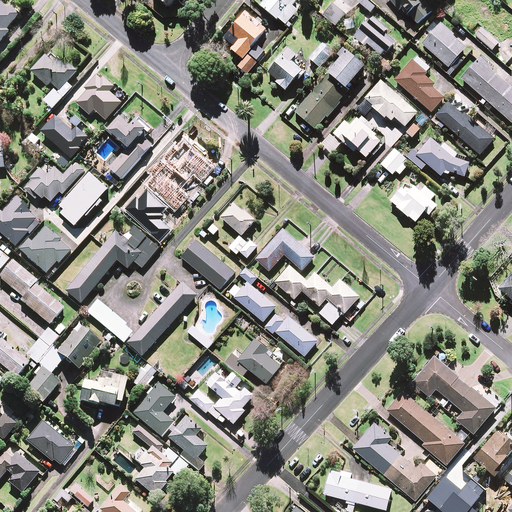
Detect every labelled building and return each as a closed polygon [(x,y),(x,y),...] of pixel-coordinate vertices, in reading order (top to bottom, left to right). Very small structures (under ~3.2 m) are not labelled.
[(178,0),(158,0),(170,10),(178,0)] [(297,2),(294,0),(266,0),(262,6),(286,26),(299,11),(293,6),(297,2)] [(376,7),(367,0),(363,0),(360,4),(371,13),(376,7)] [(433,13),(422,0),(390,0),(405,19),(410,15),(418,25),(433,13)] [(21,14),(4,1),(0,6),(0,45),(11,32),(9,30),(21,14)] [(346,15),(333,4),(324,16),(337,26),(346,15)] [(257,28),(244,17),(225,39),(235,47),(233,50),(243,59),(267,30),(261,24),(257,28)] [(388,28),(370,17),(356,39),(382,55),(385,51),(388,53),(396,42),(385,35),(388,28)] [(356,28),(352,18),(344,22),(348,31),(356,28)] [(467,49),(441,25),(423,45),(449,68),(467,49)] [(500,43),(483,29),(476,36),(493,51),(500,43)] [(334,53),(323,44),(310,59),(321,68),(334,53)] [(297,56),(290,49),(269,73),(278,81),(277,83),(287,91),(304,71),(292,62),(297,56)] [(366,67),(348,52),(330,74),(348,89),(366,67)] [(53,59),(47,54),(32,71),(49,87),(52,83),(57,88),(45,101),(54,109),(73,88),(68,83),(79,71),(63,57),(53,59)] [(258,63),(248,56),(239,68),(249,75),(258,63)] [(431,69),(417,57),(396,81),(432,113),(445,99),(433,89),(432,83),(425,76),(431,69)] [(511,87),(480,60),(463,80),(511,123),(511,87)] [(103,80),(98,75),(86,89),(88,91),(77,104),(91,116),(96,111),(107,121),(123,103),(110,92),(115,86),(105,78),(103,80)] [(348,94),(327,77),(296,113),(316,130),(327,117),(328,118),(348,94)] [(418,113),(382,81),(365,100),(391,123),(395,118),(406,127),(418,113)] [(464,116),(449,103),(436,117),(481,156),(495,140),(466,115),(464,116)] [(154,130),(138,114),(129,123),(122,116),(109,129),(133,152),(154,130)] [(383,143),(354,114),(335,134),(355,153),(358,149),(367,159),(383,143)] [(429,120),(423,115),(417,122),(423,127),(429,120)] [(74,132),(56,116),(42,132),(60,148),(58,149),(64,154),(65,153),(73,159),(82,150),(80,148),(89,138),(78,128),(74,132)] [(421,130),(415,124),(407,133),(413,139),(421,130)] [(42,139),(33,132),(27,140),(36,147),(42,139)] [(342,145),(332,135),(322,145),(332,154),(342,145)] [(153,145),(147,139),(133,155),(127,150),(110,168),(123,179),(153,145)] [(444,149),(431,139),(419,154),(415,150),(408,158),(423,170),(428,165),(442,177),(446,172),(452,173),(466,177),(470,164),(456,159),(458,154),(448,145),(444,149)] [(197,150),(186,140),(174,152),(185,163),(197,150)] [(406,159),(395,150),(382,165),(394,175),(397,171),(401,175),(407,168),(406,159)] [(170,170),(159,160),(148,172),(171,192),(153,212),(167,224),(202,185),(190,175),(187,178),(173,165),(170,170)] [(65,176),(49,161),(25,188),(37,199),(40,196),(44,199),(46,197),(53,202),(62,192),(64,195),(86,171),(77,163),(65,176)] [(111,191),(91,173),(62,206),(66,210),(63,214),(77,226),(87,215),(88,216),(111,191)] [(436,195),(426,187),(421,193),(415,188),(409,195),(403,189),(391,203),(416,223),(425,212),(430,216),(438,206),(431,201),(436,195)] [(43,222),(17,198),(0,215),(0,233),(16,248),(29,234),(31,235),(43,222)] [(257,221),(236,203),(223,218),(243,236),(257,221)] [(73,251),(47,226),(32,242),(30,241),(21,251),(50,279),(60,269),(58,266),(73,251)] [(66,293),(82,305),(118,260),(130,269),(136,262),(143,268),(161,248),(136,226),(127,237),(117,231),(66,293)] [(315,258),(284,230),(257,260),(270,272),(285,255),(303,272),(315,258)] [(248,244),(240,237),(230,248),(238,255),(241,252),(248,259),(258,248),(251,241),(248,244)] [(236,271),(197,240),(182,258),(221,290),(236,271)] [(10,260),(0,252),(0,269),(1,270),(10,260)] [(38,282),(15,262),(0,279),(24,299),(21,302),(50,326),(64,309),(35,285),(38,282)] [(335,327),(346,315),(361,298),(341,280),(334,289),(316,274),(309,282),(291,266),(276,283),(296,300),(303,292),(321,307),(328,299),(332,302),(321,314),(335,327)] [(246,269),(241,276),(252,285),(258,278),(246,269)] [(511,275),(500,290),(511,299),(511,275)] [(183,283),(127,344),(142,358),(198,297),(183,283)] [(277,307),(248,283),(235,298),(265,323),(277,307)] [(134,332),(98,302),(88,313),(124,343),(134,332)] [(319,342),(281,311),(266,328),(274,334),(276,332),(306,357),(319,342)] [(101,343),(80,326),(59,353),(52,347),(59,338),(49,330),(28,356),(44,369),(27,390),(44,404),(60,383),(51,376),(65,359),(79,371),(101,343)] [(214,343),(194,326),(188,333),(209,349),(214,343)] [(4,335),(0,331),(0,363),(17,378),(30,363),(1,339),(4,335)] [(235,350),(226,362),(244,376),(249,370),(268,384),(282,367),(270,358),(274,354),(256,340),(243,356),(235,350)] [(497,408),(435,357),(413,384),(430,398),(437,390),(464,412),(457,420),(475,435),(497,408)] [(158,373),(146,364),(132,382),(143,391),(158,373)] [(227,371),(222,367),(207,384),(223,398),(217,405),(204,393),(195,403),(207,413),(209,411),(218,419),(223,414),(235,424),(247,411),(244,409),(255,396),(245,387),(240,392),(236,389),(243,381),(233,372),(227,380),(223,376),(227,371)] [(128,380),(102,374),(99,385),(86,382),(81,403),(99,407),(100,405),(116,408),(117,403),(123,405),(128,380)] [(176,399),(158,385),(133,414),(162,438),(174,423),(163,414),(176,399)] [(465,445),(403,392),(388,411),(425,443),(423,446),(447,466),(465,445)] [(0,410),(3,408),(0,405),(0,439),(1,438),(4,441),(17,425),(5,415),(0,420),(0,410)] [(201,431),(185,418),(168,439),(196,461),(207,448),(195,438),(201,431)] [(78,450),(43,423),(28,442),(63,470),(78,450)] [(392,439),(375,424),(354,449),(416,501),(437,476),(422,464),(417,470),(387,444),(392,439)] [(164,447),(140,426),(133,434),(152,449),(148,454),(141,448),(132,458),(145,469),(135,481),(156,498),(167,485),(165,483),(173,474),(178,479),(188,467),(168,449),(162,456),(159,453),(164,447)] [(248,435),(240,428),(234,436),(242,443),(248,435)] [(511,452),(511,442),(498,431),(475,459),(496,477),(506,466),(503,463),(511,452)] [(13,459),(5,452),(0,458),(0,481),(8,471),(14,476),(9,483),(23,494),(35,480),(38,482),(43,476),(17,454),(13,459)] [(342,474),(332,471),(325,495),(349,501),(347,511),(350,511),(353,511),(356,503),(387,511),(393,490),(351,479),(352,474),(343,472),(342,474)] [(486,491),(472,480),(464,491),(453,482),(448,488),(443,484),(433,496),(437,499),(433,505),(441,511),(476,511),(472,508),(486,491)] [(94,502),(77,485),(70,492),(87,508),(94,502)] [(130,494),(121,487),(101,510),(102,511),(141,511),(142,511),(127,498),(130,494)] [(73,500),(66,494),(63,490),(54,500),(58,503),(62,499),(69,505),(73,500)]
